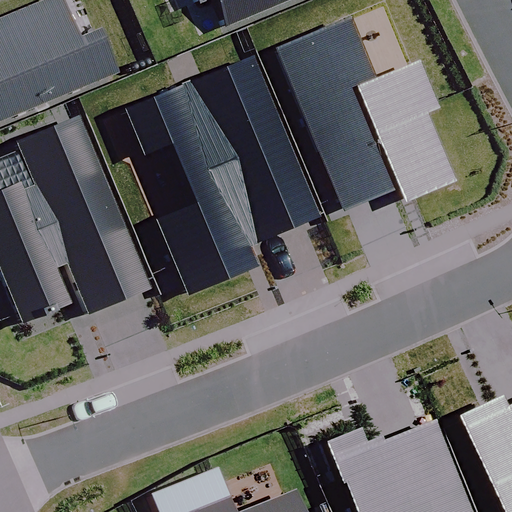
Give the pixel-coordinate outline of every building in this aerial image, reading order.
[(0,121),(118,73),(100,31),(78,40),(61,0),(52,0),(0,21),(0,121)] [(193,0),(196,7),(212,0),(213,0),(225,26),(288,0),(193,0)] [(346,22),(274,51),(340,213),(396,190),(401,204),(452,183),(424,115),(435,110),(417,66),(372,84),(346,22)] [(316,222),(249,58),(123,109),(169,221),(158,225),(187,296),(255,268),(247,250),(316,222)] [(30,180),(0,192),(0,275),(21,327),(66,308),(51,269),(65,263),(87,316),(147,291),(78,121),(16,146),(30,180)] [(511,511),(511,398),(498,405),(493,393),(452,413),(499,511),(511,511)] [(466,511),(428,418),(377,438),(370,422),(323,440),(351,511),(466,511)] [(297,511),(289,489),(231,511),(230,511),(224,498),(188,511),(297,511)]
